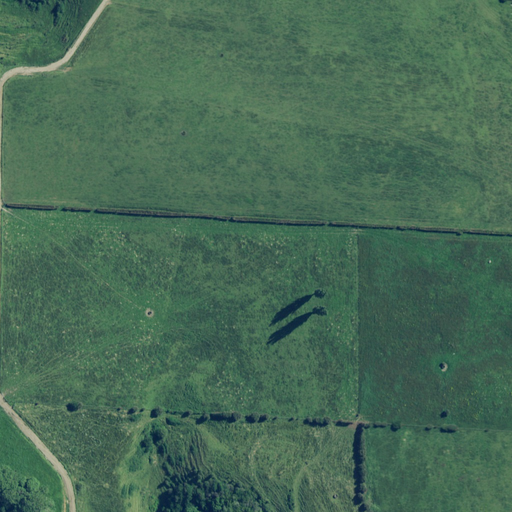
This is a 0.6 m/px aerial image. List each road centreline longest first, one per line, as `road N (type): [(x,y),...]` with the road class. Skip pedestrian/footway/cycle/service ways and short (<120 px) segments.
road 1 (track): [(86,511),(92,480),(14,400),(0,199)]
road 2 (track): [(0,79),(68,53),(108,0)]
